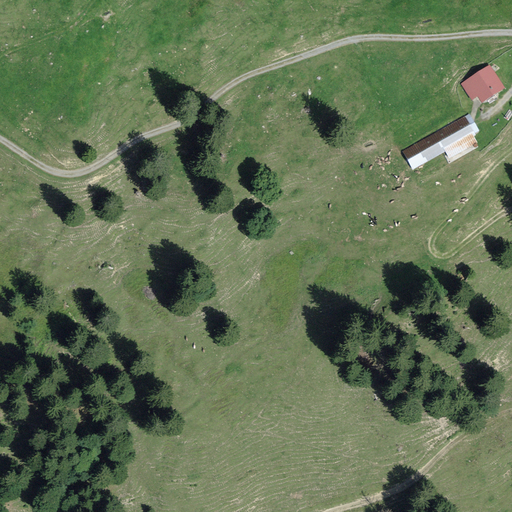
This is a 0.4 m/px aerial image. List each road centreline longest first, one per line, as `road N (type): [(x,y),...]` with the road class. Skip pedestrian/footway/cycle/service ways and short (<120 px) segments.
road 1 (track): [(511,32),(340,40),(230,86),(190,119),(72,174),(40,166),(0,136)]
road 2 (track): [(511,210),(449,254),(433,248),(435,235),(511,150)]
road 3 (track): [(330,511),(424,474),(456,441),(511,412)]
